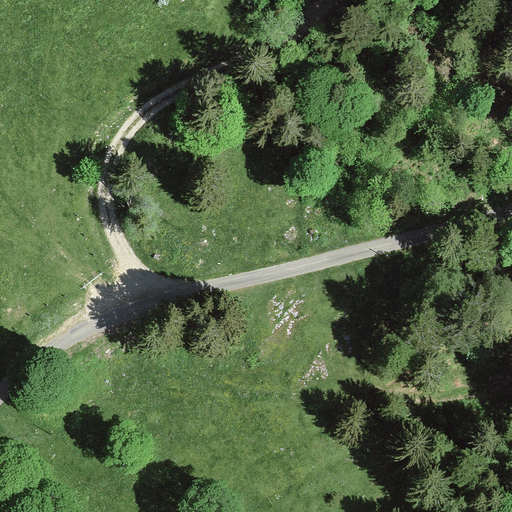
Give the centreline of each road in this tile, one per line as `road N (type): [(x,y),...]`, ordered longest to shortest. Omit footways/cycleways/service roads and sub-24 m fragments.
road 1 (unclassified): [(511,210),(150,303),(57,344),(0,393)]
road 2 (track): [(337,0),(315,24),(165,99),(117,146),(106,193),(111,217),(150,303)]
